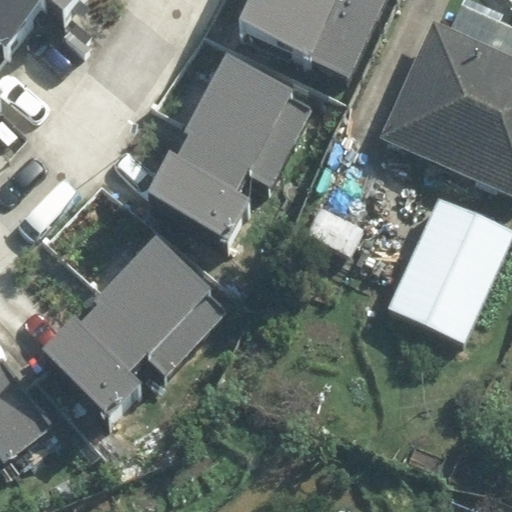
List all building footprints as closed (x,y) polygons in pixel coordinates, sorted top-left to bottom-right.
[(0,0),(0,46),(7,53),(52,2),(50,0),(0,0)] [(50,0),(52,2),(73,20),(90,0),(50,0)] [(258,0),(241,38),(322,75),(356,0),(258,0)] [(511,65),(428,28),(376,145),(511,205),(511,65)] [(228,68),(151,211),(229,253),(306,110),(228,68)] [(0,94),(0,114),(10,105),(0,94)] [(510,239),(435,205),(385,316),(460,350),(510,239)] [(359,233),(314,211),(301,239),(345,261),(359,233)] [(159,248),(46,365),(111,427),(224,310),(159,248)] [(0,460),(48,429),(2,360),(0,361),(0,460)]
